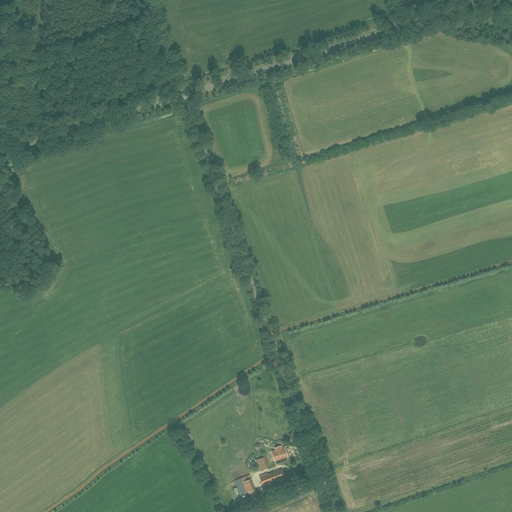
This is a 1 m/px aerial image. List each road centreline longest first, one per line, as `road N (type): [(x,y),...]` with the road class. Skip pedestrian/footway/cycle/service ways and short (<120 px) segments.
road 1 (residential): [(336,511),(184,94)]
road 2 (residential): [(184,94),(401,27)]
road 3 (residential): [(0,153),(184,94)]
